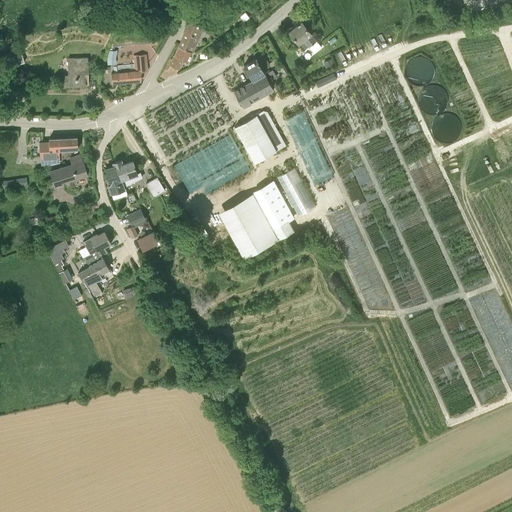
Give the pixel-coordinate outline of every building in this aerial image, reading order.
[(192,51),(193,50),(202,31),(204,26),(190,20),(179,46),(192,51)] [(316,40),(302,21),(288,32),(298,44),(303,50),(309,46),(313,52),(321,46),(316,40)] [(182,58),(188,61),(192,51),(179,46),(172,60),(169,58),(165,67),(175,72),(177,70),(182,58)] [(117,63),(117,49),(109,49),(109,63),(117,63)] [(140,71),(144,71),(147,71),(146,54),(133,55),(134,64),(116,65),(116,72),(113,72),(114,82),(141,80),(140,71)] [(63,87),(85,86),(85,74),(88,74),(88,57),(67,58),(68,74),(63,75),(63,87)] [(252,80),(264,73),(261,68),(263,67),(264,65),(264,64),(264,63),(264,61),(263,60),(262,59),(260,59),(259,59),(257,59),(257,60),(256,58),(244,65),(252,80)] [(264,73),(252,80),(234,90),(243,106),(273,89),(264,73)] [(318,87),(336,79),(333,73),(315,81),(318,87)] [(266,110),(235,128),(255,164),(286,146),(266,110)] [(78,148),(77,137),(49,138),(49,141),(39,142),(40,158),(59,157),(59,149),(78,148)] [(113,163),(114,166),(119,182),(122,181),(124,188),(143,178),(141,173),(137,174),(132,161),(122,164),(121,160),(113,163)] [(71,165),(71,164),(49,170),(54,187),(71,182),(70,180),(87,176),(83,162),(71,165)] [(124,188),(122,181),(119,182),(114,166),(105,169),(108,178),(106,179),(111,193),(125,189),(124,188)] [(0,178),(0,188),(29,187),(28,177),(0,178)] [(146,183),(153,197),(165,190),(157,177),(146,183)] [(259,203),(223,223),(244,260),(295,233),(289,222),(294,219),(274,183),(254,194),(259,203)] [(140,208),(126,215),(131,226),(146,219),(140,208)] [(45,218),(48,231),(62,227),(59,214),(45,218)] [(146,219),(133,225),(134,228),(147,221),(146,219)] [(133,225),(127,228),(132,238),(137,235),(133,225)] [(97,261),(103,258),(101,255),(107,252),(104,247),(111,243),(104,231),(98,235),(97,233),(83,241),(90,254),(92,253),(97,261)] [(137,239),(142,250),(157,243),(152,233),(137,239)] [(65,250),(59,240),(45,247),(54,263),(63,258),(60,252),(65,250)] [(109,269),(103,258),(97,261),(87,266),(88,268),(78,273),(86,287),(103,277),(101,273),(109,269)] [(60,271),(65,282),(74,278),(68,267),(60,271)] [(125,298),(136,294),(143,291),(140,283),(133,286),(122,290),(125,298)] [(82,296),(77,286),(69,290),(74,300),(82,296)]
